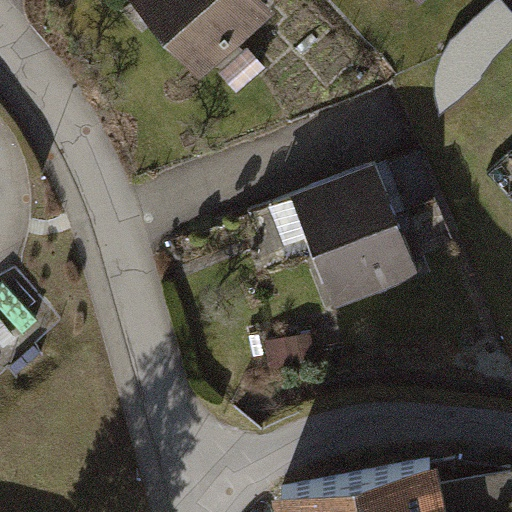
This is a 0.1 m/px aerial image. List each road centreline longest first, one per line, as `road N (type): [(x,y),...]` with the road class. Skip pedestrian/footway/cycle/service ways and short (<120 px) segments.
road 1 (residential): [(0,27),(53,92),(100,175),(180,429),(216,506)]
road 2 (residential): [(511,436),(412,424),(351,429),(264,463),(216,506)]
